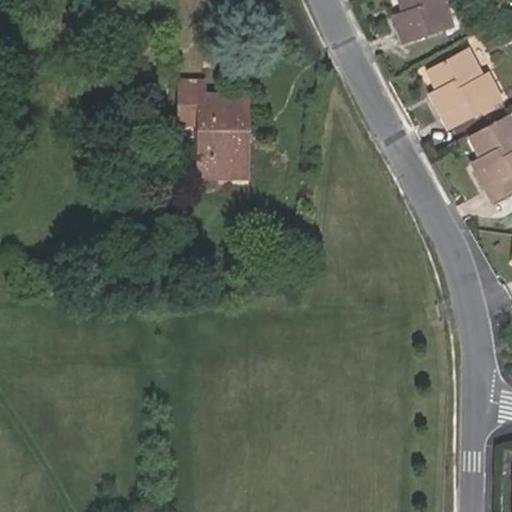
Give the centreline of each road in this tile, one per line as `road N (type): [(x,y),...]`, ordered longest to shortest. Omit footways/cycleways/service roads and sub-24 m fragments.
road 1 (residential): [(480,371),(459,262),(329,0)]
road 2 (residential): [(471,511),(480,371)]
